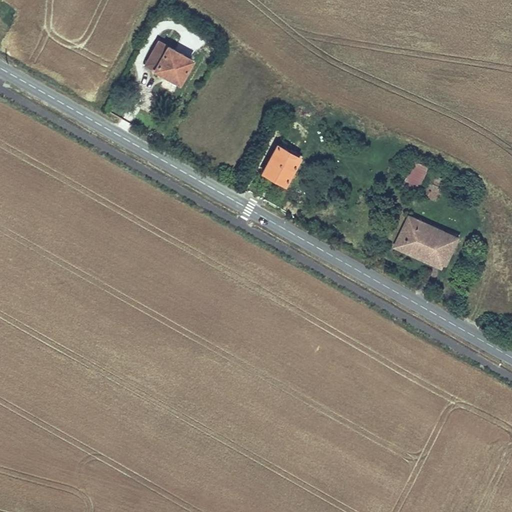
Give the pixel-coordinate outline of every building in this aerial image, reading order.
[(143,64),(178,83),(192,57),(157,38),(143,64)] [(258,171),(284,185),(300,155),(275,141),(258,171)] [(414,194),(426,167),(413,161),(401,188),(414,194)] [(436,194),(433,192),(440,178),(431,174),(424,189),(421,188),(418,195),(432,202),(436,194)] [(393,245),(433,263),(448,231),(408,213),(393,245)] [(459,236),(448,231),(433,263),(444,268),(459,236)]
